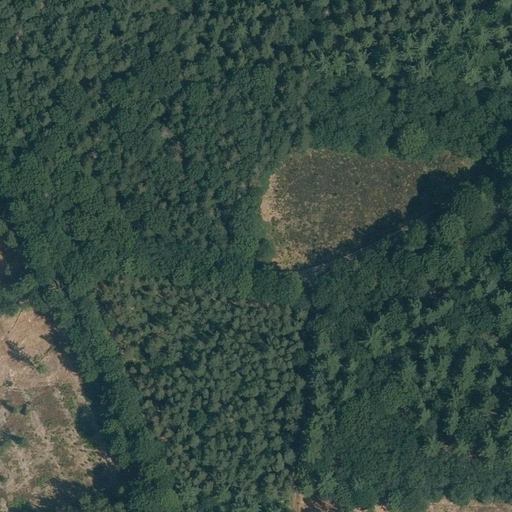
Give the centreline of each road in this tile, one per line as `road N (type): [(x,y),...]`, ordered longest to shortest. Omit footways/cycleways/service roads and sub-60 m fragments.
road 1 (track): [(28,200),(160,511)]
road 2 (track): [(246,270),(314,273),(348,263),(487,184),(511,153)]
road 3 (track): [(246,270),(106,255),(0,307)]
road 4 (track): [(290,511),(314,273)]
